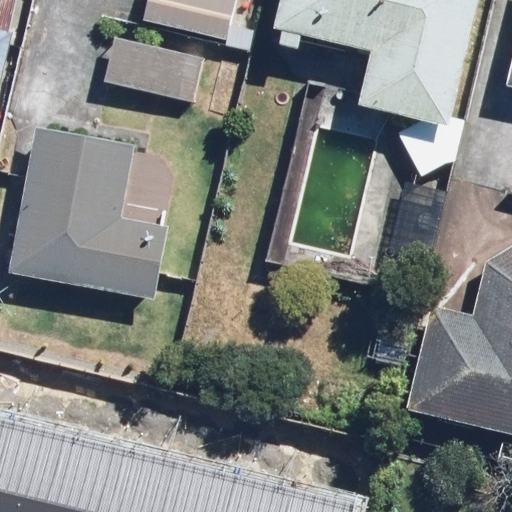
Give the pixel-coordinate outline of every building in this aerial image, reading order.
[(0,0),(0,117),(21,0),(0,0)] [(259,28),(234,23),(238,0),(136,0),(132,22),(231,41),(230,46),(255,50),(259,28)] [(297,0),(290,33),(385,53),(372,113),(459,132),(487,0),(297,0)] [(207,55),(118,41),(111,89),(200,102),(207,55)] [(134,144),(40,133),(24,274),(152,288),(160,220),(126,216),(134,144)] [(438,309),(415,408),(511,430),(511,242),(495,238),(476,318),(438,309)]
